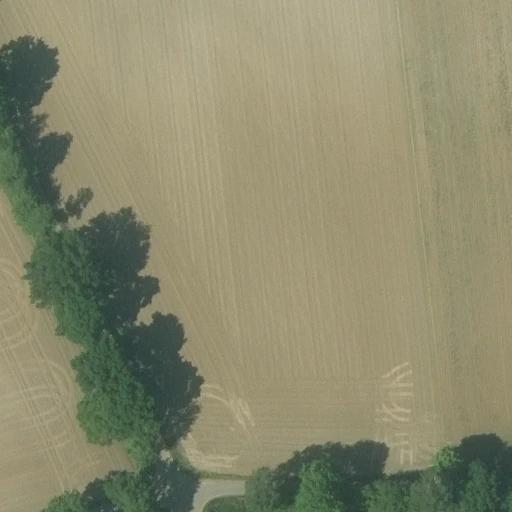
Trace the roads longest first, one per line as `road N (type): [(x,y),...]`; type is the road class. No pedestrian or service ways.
road 1 (residential): [(0,120),(179,496)]
road 2 (unclassified): [(511,485),(223,485),(179,496)]
